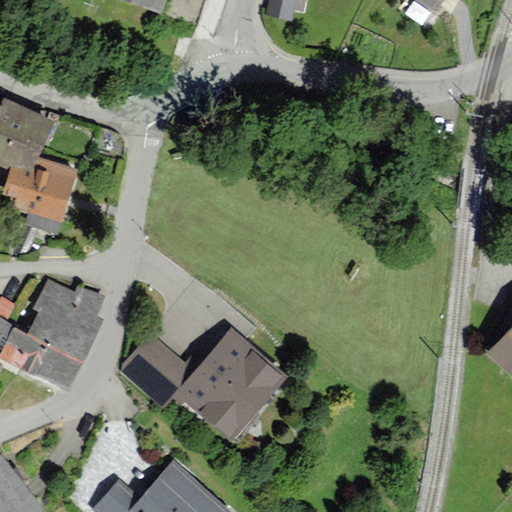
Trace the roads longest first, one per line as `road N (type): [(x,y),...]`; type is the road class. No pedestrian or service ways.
road 1 (residential): [(151,121),(101,364),(71,399),(0,432)]
road 2 (residential): [(511,54),(462,84),(420,88),(238,62)]
road 3 (residential): [(151,121),(0,80)]
